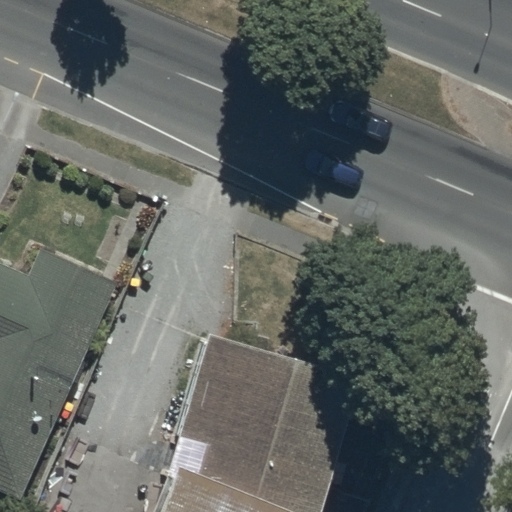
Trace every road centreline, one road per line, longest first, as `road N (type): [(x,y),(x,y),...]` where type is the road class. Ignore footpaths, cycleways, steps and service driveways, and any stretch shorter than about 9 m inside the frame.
road 1 (trunk): [(511,217),(0,6)]
road 2 (residential): [(511,389),(461,511)]
road 3 (trunk): [(390,0),(511,50)]
